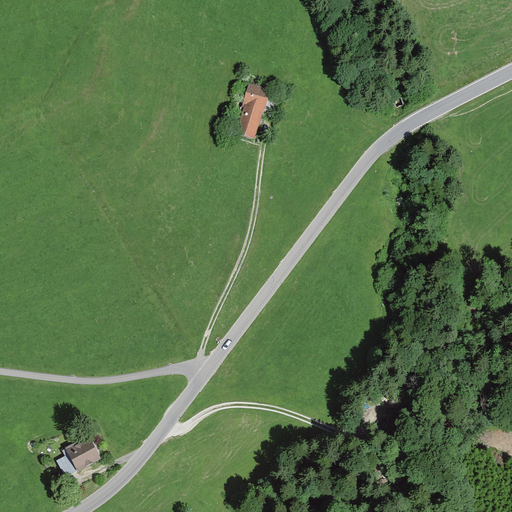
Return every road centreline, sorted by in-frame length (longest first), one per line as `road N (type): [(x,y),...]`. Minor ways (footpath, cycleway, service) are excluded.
road 1 (tertiary): [(511,72),(383,142),(203,374)]
road 2 (track): [(159,436),(217,410),(292,414),(367,454),(419,511)]
road 3 (track): [(203,374),(203,342),(251,224),(266,140)]
road 4 (unclassified): [(203,374),(189,368),(109,379),(0,370)]
road 5 (tertiary): [(203,374),(110,490),(74,511)]
